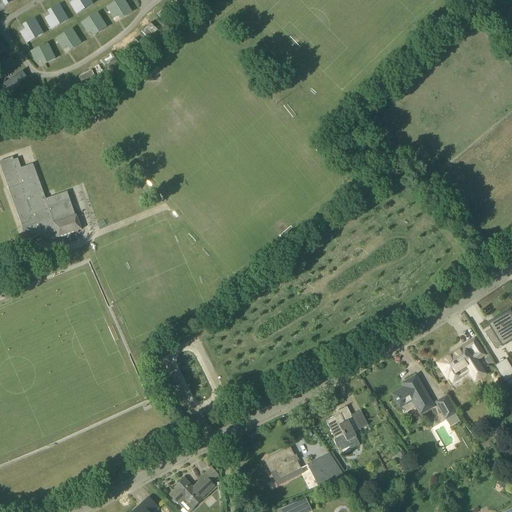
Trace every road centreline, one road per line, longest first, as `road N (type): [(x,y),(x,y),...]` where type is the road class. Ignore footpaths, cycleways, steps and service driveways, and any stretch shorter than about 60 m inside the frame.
road 1 (residential): [(217,438),(397,343),(511,268)]
road 2 (residential): [(90,511),(217,438)]
